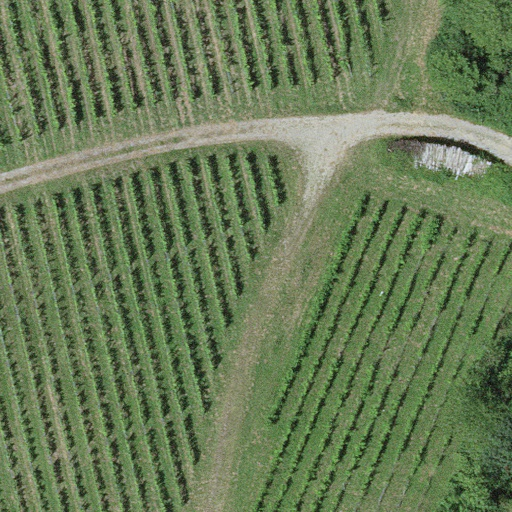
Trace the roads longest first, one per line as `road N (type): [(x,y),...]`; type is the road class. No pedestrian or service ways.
road 1 (track): [(511,160),(453,140),(255,128),(129,144),(0,184)]
road 2 (track): [(351,129),(299,217),(240,349),(202,511)]
